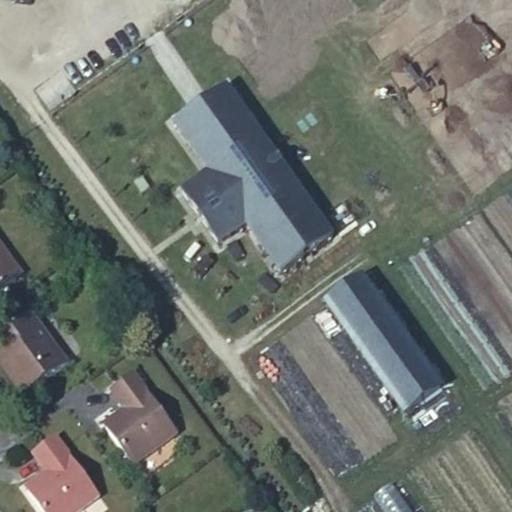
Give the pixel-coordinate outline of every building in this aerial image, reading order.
[(243,0),(236,0),(220,12),(237,35),(258,19),(243,0)] [(230,90),(177,126),(211,176),(185,194),(222,247),(248,228),(282,277),(335,240),(230,90)] [(0,293),(16,282),(0,260),(0,256),(5,253),(0,247),(0,293)] [(0,256),(0,260),(16,282),(22,277),(5,253),(0,256)] [(365,282),(327,308),(408,422),(446,396),(365,282)] [(0,339),(0,357),(4,363),(14,375),(10,379),(24,399),(68,366),(32,316),(0,339)] [(14,375),(4,363),(0,366),(10,379),(14,375)] [(119,386),(132,406),(135,410),(114,425),(139,462),(184,431),(142,370),(119,386)] [(135,410),(132,406),(111,421),(114,425),(135,410)] [(34,457),(48,477),(51,481),(31,496),(42,511),(82,511),(100,499),(57,441),(34,457)] [(490,511),(448,446),(424,462),(425,464),(407,475),(430,511),(490,511)] [(51,481),(48,477),(28,492),(31,496),(51,481)]
